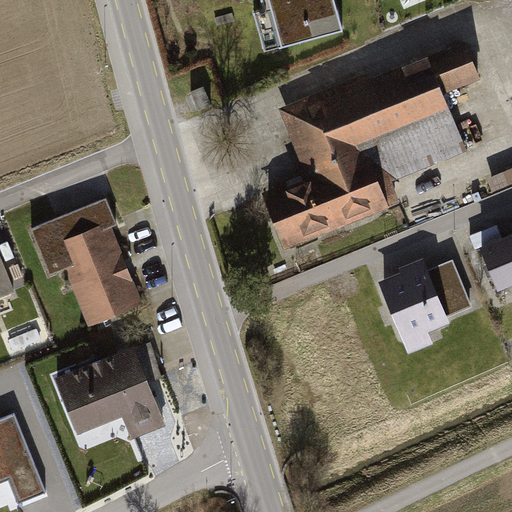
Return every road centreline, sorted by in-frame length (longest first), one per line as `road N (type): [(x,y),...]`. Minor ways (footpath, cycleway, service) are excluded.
road 1 (unknown): [(511,26),(164,135)]
road 2 (secondary): [(164,135),(255,448)]
road 3 (residential): [(0,202),(164,135)]
road 4 (residential): [(123,511),(255,448)]
road 5 (secondary): [(127,0),(164,135)]
